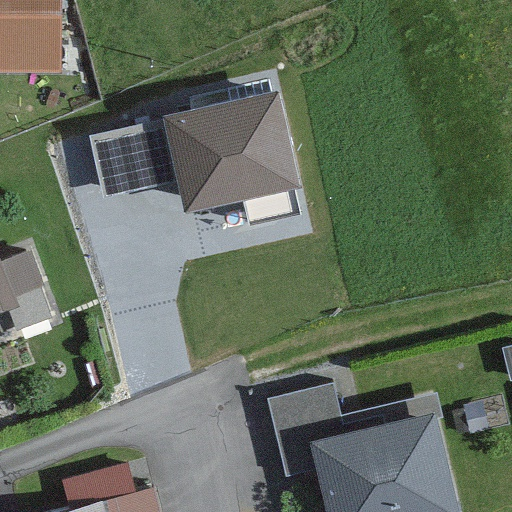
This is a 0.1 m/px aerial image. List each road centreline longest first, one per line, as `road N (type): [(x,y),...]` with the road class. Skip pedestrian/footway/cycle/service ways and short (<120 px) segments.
road 1 (track): [(168,413),(247,366),(511,300)]
road 2 (residential): [(0,470),(116,423),(168,413),(188,431),(208,511)]
